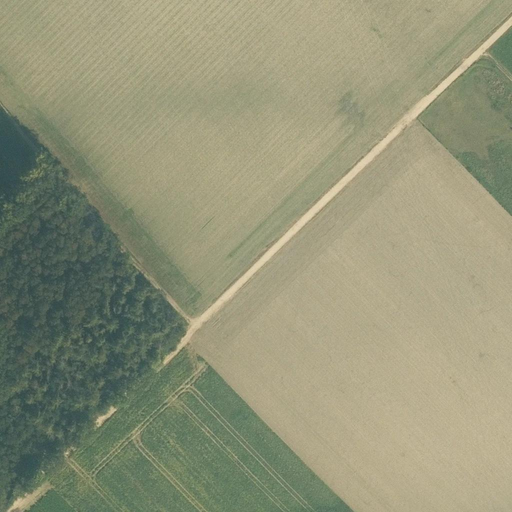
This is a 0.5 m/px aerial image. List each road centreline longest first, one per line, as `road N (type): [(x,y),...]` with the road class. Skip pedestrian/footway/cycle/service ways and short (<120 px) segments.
road 1 (track): [(511,33),(3,511)]
road 2 (track): [(0,107),(190,329)]
